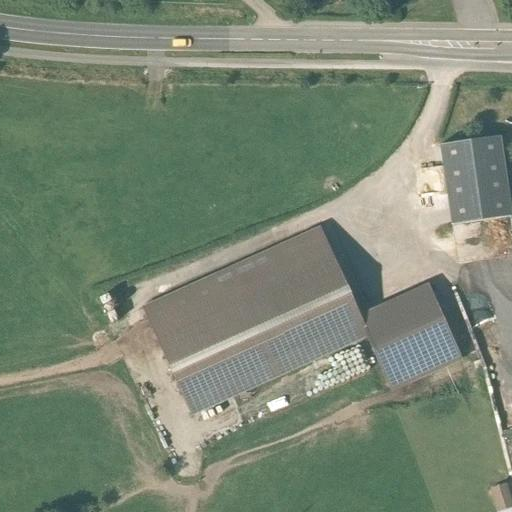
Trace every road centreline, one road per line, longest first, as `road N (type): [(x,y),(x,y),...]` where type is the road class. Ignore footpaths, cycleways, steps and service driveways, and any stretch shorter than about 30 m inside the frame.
road 1 (track): [(188,511),(192,494),(178,449),(121,300),(360,207),(413,155),(436,108),(452,43)]
road 2 (secondary): [(0,26),(511,43)]
